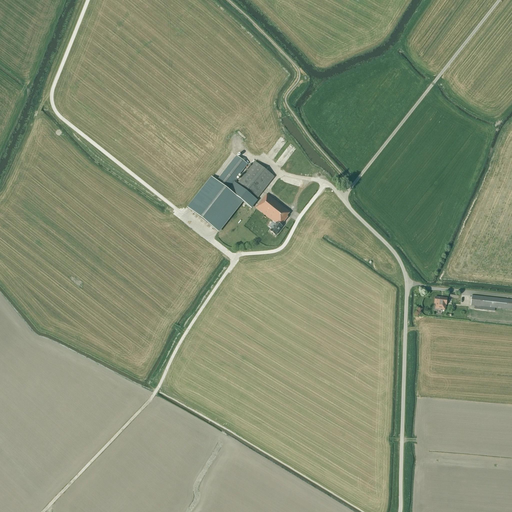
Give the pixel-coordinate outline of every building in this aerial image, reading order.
[(188,208),(218,232),(242,201),(227,190),(247,165),(236,156),(216,181),(212,178),(188,208)] [(287,217),(290,212),(267,194),(257,206),(254,203),(274,177),(255,161),(234,188),(248,199),(241,207),(251,215),(256,208),(273,221),(268,227),(271,229),(270,231),(275,236),(282,226),(281,225),(288,217),(287,217)] [(290,161),(283,168),(287,172),(294,165),(290,161)] [(301,216),(304,199),(300,198),(296,215),(301,216)] [(511,310),(511,300),(472,296),(470,305),(475,306),(474,309),(495,311),(495,308),(511,310)] [(447,299),(435,297),(434,304),(438,304),(437,309),(445,310),(445,305),(446,305),(447,299)]
